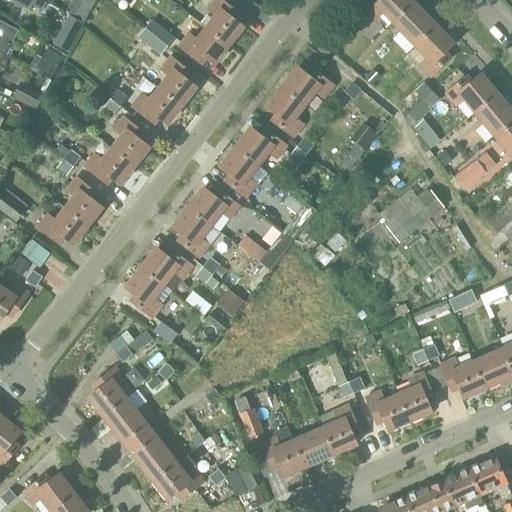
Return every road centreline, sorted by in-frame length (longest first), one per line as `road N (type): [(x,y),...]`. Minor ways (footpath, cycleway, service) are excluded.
road 1 (residential): [(13,374),(308,0)]
road 2 (residential): [(280,511),(511,411)]
road 3 (residential): [(127,511),(100,468),(13,374)]
